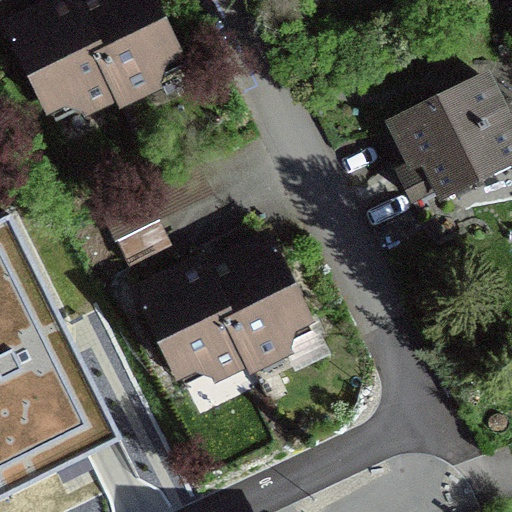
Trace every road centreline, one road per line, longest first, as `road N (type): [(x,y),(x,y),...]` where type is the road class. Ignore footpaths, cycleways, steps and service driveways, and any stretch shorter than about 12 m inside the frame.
road 1 (residential): [(230,0),(401,344),(405,398)]
road 2 (residential): [(223,511),(366,441),(405,398)]
